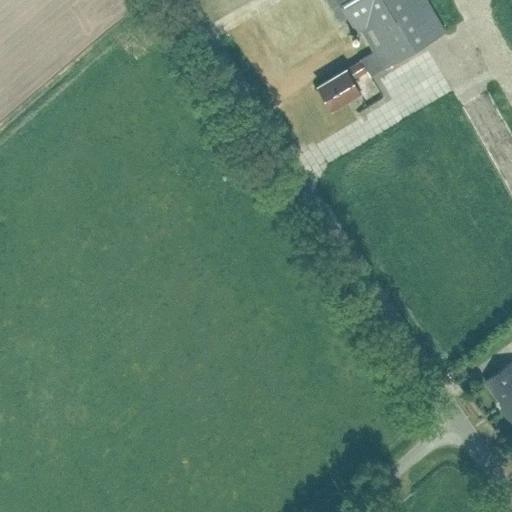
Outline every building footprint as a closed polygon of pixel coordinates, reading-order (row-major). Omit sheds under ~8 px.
[(278,0),(256,14),(266,30),(279,22),(277,18),(293,8),(288,0),(278,0)] [(291,0),(315,47),(346,31),(329,0),(291,0)] [(445,30),(427,0),(339,0),(356,29),(361,27),(374,49),(360,58),(361,60),(346,68),(345,68),(318,84),(333,108),(360,91),(352,77),(366,69),(369,74),(445,30)] [(476,31),(464,37),(475,58),(487,52),(476,31)] [(428,110),(434,124),(448,117),(442,103),(428,110)] [(509,161),(511,159),(511,130),(508,120),(494,125),(509,161)] [(511,421),(511,359),(485,379),(504,406),(501,408),(511,422),(511,421)]
